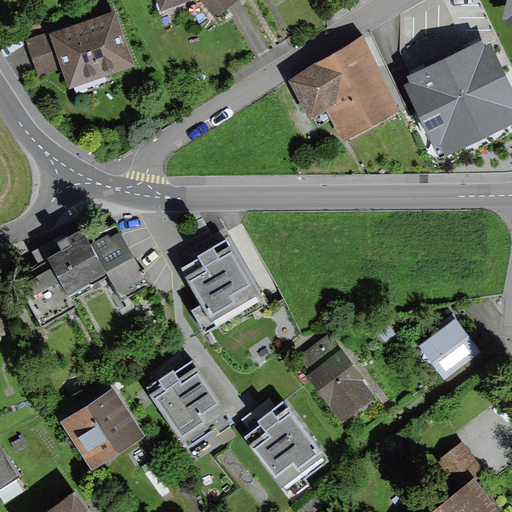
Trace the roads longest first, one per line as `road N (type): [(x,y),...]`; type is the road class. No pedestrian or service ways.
road 1 (residential): [(511,196),(145,197)]
road 2 (residential): [(145,197),(160,141),(386,0)]
